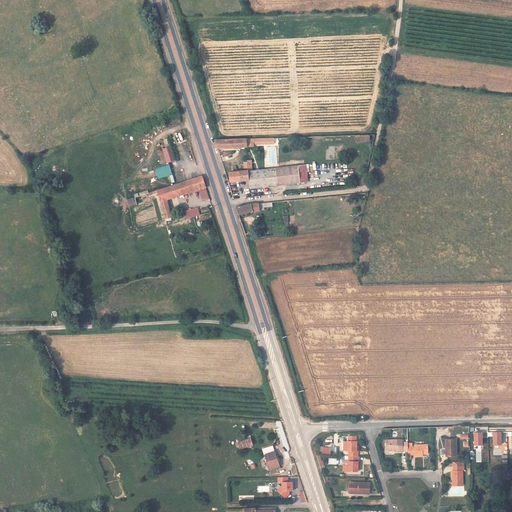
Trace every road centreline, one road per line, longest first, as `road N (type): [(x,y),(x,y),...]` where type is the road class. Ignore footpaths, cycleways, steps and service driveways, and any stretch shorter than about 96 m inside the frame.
road 1 (track): [(0,330),(206,321),(267,327)]
road 2 (primary): [(223,203),(157,0)]
road 3 (primary): [(299,428),(230,230)]
road 4 (primary): [(230,230),(291,430)]
road 5 (track): [(400,0),(368,182)]
road 6 (unclassified): [(368,182),(356,191),(223,203)]
road 7 (residential): [(511,420),(365,425)]
